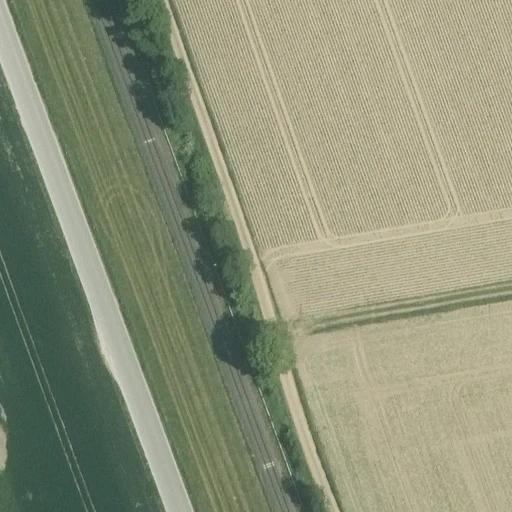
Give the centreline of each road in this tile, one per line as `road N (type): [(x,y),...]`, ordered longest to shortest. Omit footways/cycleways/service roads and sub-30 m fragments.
road 1 (track): [(159,0),(334,511)]
road 2 (unclassified): [(173,511),(0,37)]
